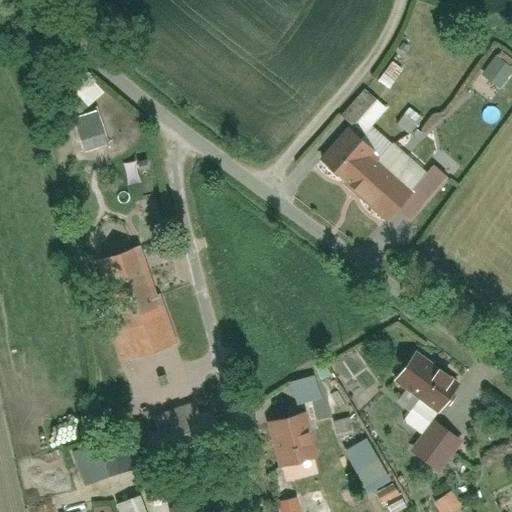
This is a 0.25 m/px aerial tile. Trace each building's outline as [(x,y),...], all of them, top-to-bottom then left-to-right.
[(509,63),(487,46),(470,69),(492,86),(509,63)] [(403,132),(415,119),(404,109),(393,122),(403,132)] [(389,203),(399,212),(437,168),(423,156),(400,183),(360,147),(364,142),(338,119),(308,153),(378,215),(389,203)] [(79,243),(78,227),(62,229),(64,245),(79,243)] [(111,354),(166,335),(131,239),(76,259),(111,354)] [(453,374),(408,341),(377,383),(420,414),(397,446),(429,469),(455,433),(426,412),(453,374)] [(284,380),(289,403),(315,397),(309,374),(284,380)] [(107,469),(199,437),(184,395),(168,401),(173,414),(162,418),(158,406),(142,411),(147,424),(138,427),(134,416),(94,430),(107,469)] [(296,403),(257,412),(268,461),(308,452),(296,403)] [(345,416),(328,421),(332,437),(350,432),(345,416)] [(372,497),(389,487),(377,465),(359,475),(372,497)] [(128,467),(114,474),(122,489),(136,482),(128,467)] [(446,488),(427,500),(434,511),(446,511),(457,505),(446,488)] [(291,511),(287,489),(270,493),(273,511),(291,511)] [(129,511),(156,511),(150,494),(126,502),(129,511)]
